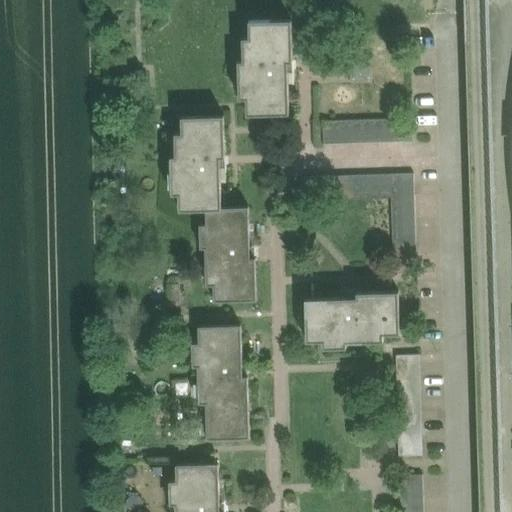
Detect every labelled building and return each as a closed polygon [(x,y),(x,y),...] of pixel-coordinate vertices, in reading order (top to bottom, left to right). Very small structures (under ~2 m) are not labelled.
[(294,16),(248,18),(248,35),(242,35),(243,59),(232,60),(233,98),(243,97),(244,115),(287,113),(285,63),(296,63),(294,16)] [(225,114),(179,115),(179,134),(173,134),(174,157),(168,158),(169,192),(176,192),(177,207),(204,207),(220,206),(219,161),(226,161),(225,114)] [(415,119),(324,121),(325,146),(416,143),(415,119)] [(415,172),(303,175),(304,205),(388,203),(390,265),(418,264),(415,172)] [(220,206),(204,207),(204,224),(194,224),(195,248),(203,248),(203,284),(212,283),(212,301),(260,300),(259,254),(251,254),(250,206),(220,206)] [(354,298),(303,298),(304,338),(320,337),(320,350),(346,349),(346,343),(382,342),(382,336),(400,336),(399,290),(354,291),(354,298)] [(243,325),(196,326),(197,342),(189,342),(190,366),(197,366),(198,404),(204,404),(205,438),(252,437),(251,374),(244,374),(243,325)] [(422,354),(394,355),(397,456),(425,455),(422,354)] [(216,461),(170,462),(171,482),(165,482),(166,506),(172,505),(171,511),(226,511),(226,510),(218,510),(216,461)] [(504,480),(503,464),(487,465),(487,473),(491,473),(492,481),(504,480)] [(424,511),(424,474),(397,474),(397,511),(424,511)]
